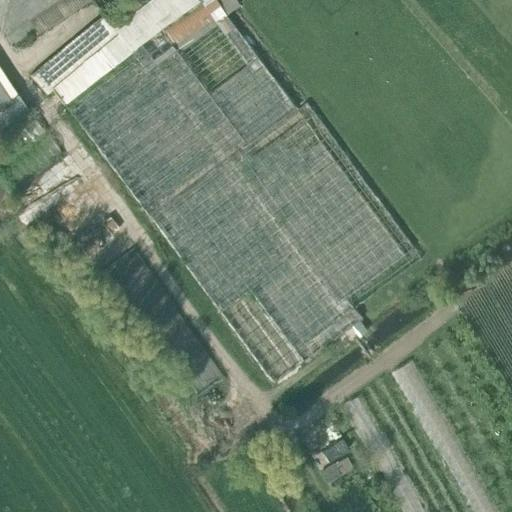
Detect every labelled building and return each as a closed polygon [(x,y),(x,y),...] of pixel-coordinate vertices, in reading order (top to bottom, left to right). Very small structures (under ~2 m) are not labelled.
[(0,0),(0,29),(3,34),(55,0),(0,0)] [(102,15),(31,74),(46,94),(53,90),(62,102),(64,100),(151,217),(274,383),(350,327),(358,338),(366,332),(358,321),(362,318),(354,307),(346,296),(413,247),(306,102),(296,109),(225,13),(224,12),(216,0),(148,0),(142,5),(125,18),(113,28),(102,15)] [(137,0),(122,0),(115,5),(125,18),(142,5),(137,0)] [(236,0),(216,0),(224,12),(225,13),(239,4),(236,0)] [(9,44),(34,29),(29,20),(4,36),(9,44)] [(35,114),(0,144),(0,166),(10,179),(57,139),(35,114)] [(472,511),(499,511),(415,354),(394,366),(472,511)] [(345,398),(375,456),(387,450),(393,462),(397,460),(361,390),(345,398)] [(333,454),(352,442),(345,431),(326,443),(333,454)]
